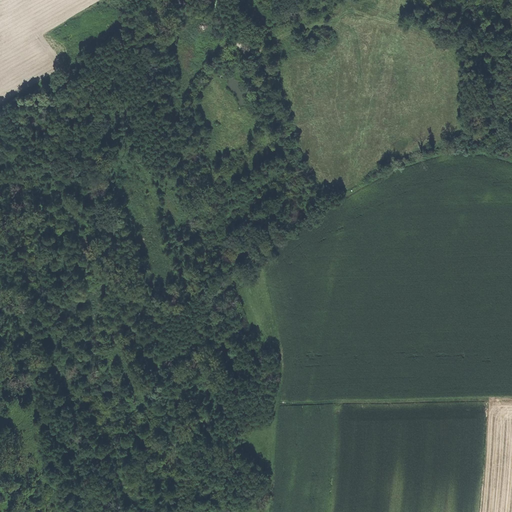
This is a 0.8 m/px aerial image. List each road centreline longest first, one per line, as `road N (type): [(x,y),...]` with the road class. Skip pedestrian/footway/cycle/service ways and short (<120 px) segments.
road 1 (track): [(230,36),(255,51),(318,25),(392,25),(511,55)]
road 2 (track): [(293,403),(511,396)]
road 3 (track): [(230,36),(180,112),(183,168),(149,183)]
